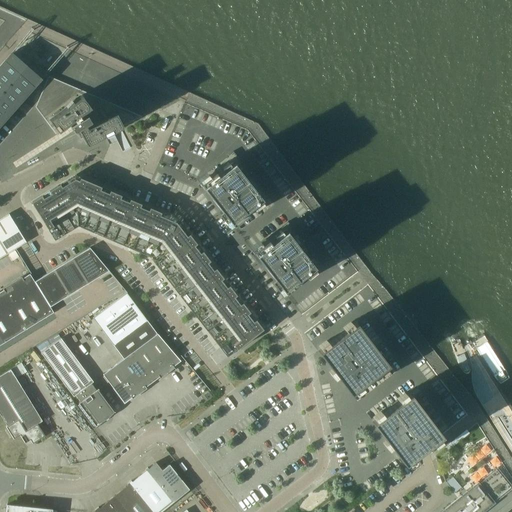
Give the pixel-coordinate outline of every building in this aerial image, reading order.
[(0,125),(41,80),(11,53),(0,65),(0,125)] [(142,116),(48,76),(34,107),(54,134),(73,120),(74,122),(69,126),(73,132),(78,128),(79,130),(78,131),(85,145),(142,116)] [(196,180),(231,225),(232,225),(268,197),(232,151),(196,180)] [(233,344),(237,349),(263,329),(255,319),(253,321),(247,314),(250,312),(242,302),(240,304),(234,297),(236,295),(229,285),(226,287),(221,280),(223,278),(215,268),(213,270),(207,263),(210,261),(202,251),(200,253),(194,245),(197,244),(189,234),(187,236),(176,222),(160,215),(161,212),(150,207),(148,210),(140,206),(141,204),(130,199),(128,202),(120,198),(121,195),(110,190),(108,193),(100,189),(101,187),(80,177),(79,180),(74,178),(61,186),(60,184),(49,190),(51,193),(43,198),(41,195),(31,202),(48,229),(53,226),(49,219),(76,203),(162,239),(239,339),(233,344)] [(53,226),(48,229),(55,240),(78,226),(149,256),(227,357),(237,349),(233,344),(239,339),(162,239),(76,203),(49,219),(53,226)] [(0,258),(25,242),(8,214),(0,219),(0,258)] [(322,267),(287,222),(251,250),(250,250),(286,296),(322,267)] [(34,281),(50,306),(69,295),(88,283),(109,270),(89,247),(72,258),(53,269),(34,281)] [(0,345),(53,313),(29,274),(0,291),(0,345)] [(92,318),(123,359),(157,334),(126,293),(92,318)] [(355,323),(317,351),(349,393),(387,365),(355,323)] [(124,403),(173,366),(180,361),(159,332),(157,334),(123,359),(102,374),(124,403)] [(91,383),(93,382),(60,338),(40,353),(73,397),(75,395),(80,402),(78,403),(95,427),(103,421),(102,419),(114,410),(109,404),(98,389),(96,390),(91,383)] [(42,421),(16,378),(24,373),(26,372),(21,363),(0,375),(0,415),(7,426),(6,427),(13,439),(20,435),(24,443),(30,440),(32,443),(44,436),(37,424),(42,421)] [(211,396),(208,392),(203,395),(207,400),(211,396)] [(409,394),(371,422),(403,464),(441,436),(409,394)] [(160,511),(172,503),(189,489),(169,464),(162,470),(155,462),(148,468),(147,467),(145,469),(146,470),(131,482),(131,481),(127,484),(127,485),(99,508),(98,507),(94,510),(95,511),(93,511),(160,511)] [(510,488),(496,470),(468,493),(466,491),(461,496),(462,497),(443,511),(482,511),(483,511),(482,511),(510,488)]
